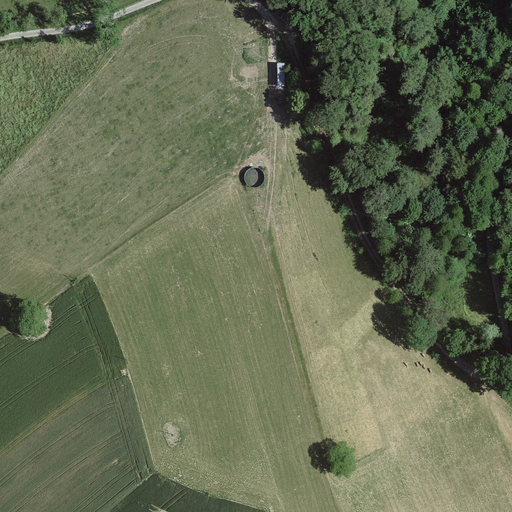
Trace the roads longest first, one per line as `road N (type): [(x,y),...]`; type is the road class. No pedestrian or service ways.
road 1 (track): [(511,143),(490,222),(506,360),(491,374),(465,365),(361,232),(288,39),(248,0)]
road 2 (track): [(150,0),(77,28),(0,39)]
